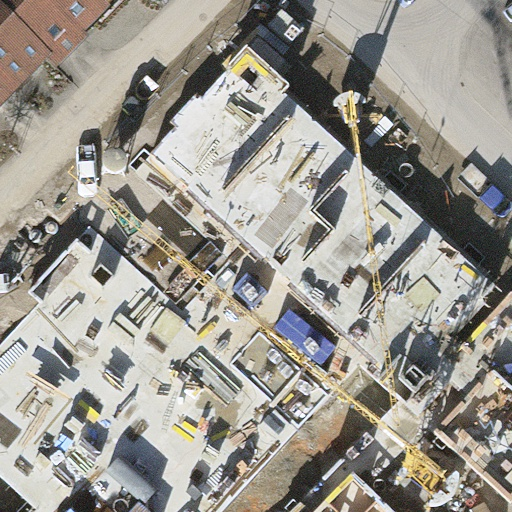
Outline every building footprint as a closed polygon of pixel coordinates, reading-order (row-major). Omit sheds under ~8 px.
[(0,0),(0,125),(84,36),(45,0),(0,0)] [(45,0),(84,36),(117,0),(45,0)] [(511,451),(511,290),(260,52),(156,161),(489,476),(511,451)] [(176,316),(86,230),(0,319),(0,448),(25,472),(176,316)] [(368,511),(303,451),(245,511),(368,511)]
